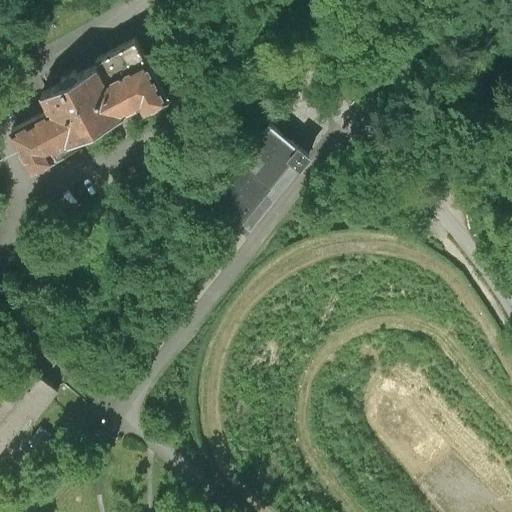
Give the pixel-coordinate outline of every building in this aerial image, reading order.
[(133,38),(97,57),(110,82),(146,63),(133,38)] [(146,63),(110,82),(97,57),(41,87),(52,107),(12,128),(32,165),(74,143),(75,145),(164,97),(146,63)] [(236,123),(244,129),(252,120),(243,113),(236,123)] [(299,143),(273,122),(211,195),(253,227),(301,168),(312,154),(299,143)] [(58,388),(17,355),(0,375),(0,450),(29,414),(35,418),(58,388)]
